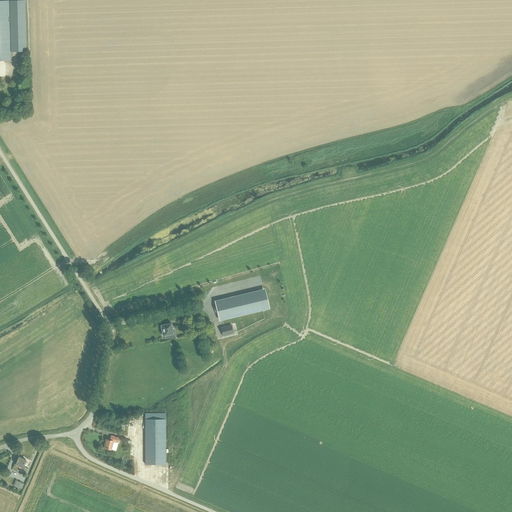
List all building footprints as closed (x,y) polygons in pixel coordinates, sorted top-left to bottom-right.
[(10,52),(8,1),(0,0),(0,60),(10,61),(10,52)] [(26,52),(25,0),(10,1),(11,52),(26,52)] [(259,290),(215,301),(220,320),(264,310),(259,290)] [(171,323),(161,325),(163,336),(165,335),(165,339),(176,337),(175,332),(173,332),(171,323)] [(231,325),(221,328),(223,336),(233,333),(231,325)] [(165,413),(145,413),(145,464),(165,464),(165,413)] [(118,443),(119,437),(111,436),(110,440),(106,439),(104,448),(111,449),(113,441),(118,443)] [(26,461),(19,457),(15,464),(23,467),(21,471),(24,473),(26,468),(23,467),(26,461)] [(14,485),(22,488),(24,483),(16,480),(14,485)]
